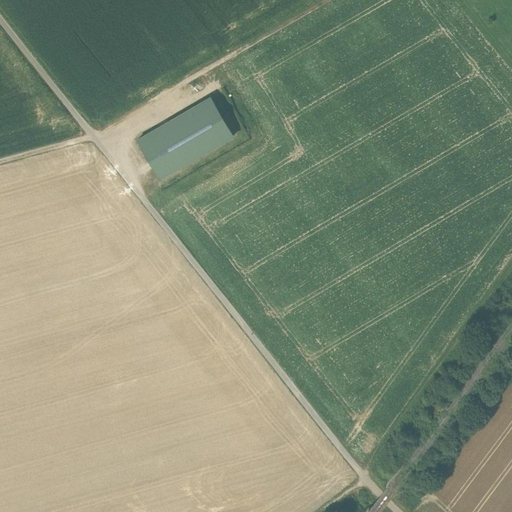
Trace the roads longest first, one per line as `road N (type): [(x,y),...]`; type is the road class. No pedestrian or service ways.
road 1 (track): [(0,18),(398,511)]
road 2 (track): [(93,134),(321,0)]
